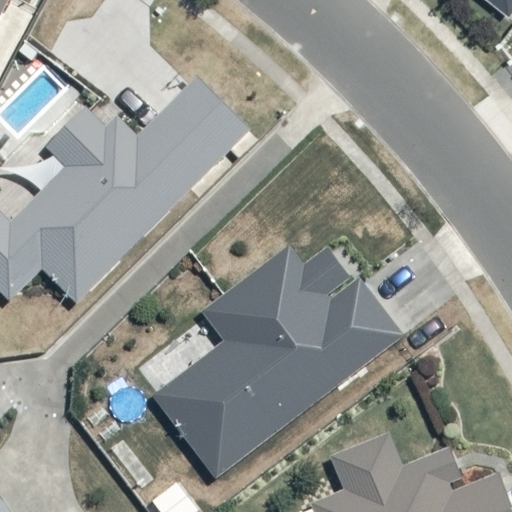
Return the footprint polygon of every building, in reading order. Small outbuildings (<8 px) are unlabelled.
[(0,0),(0,30),(16,0),(0,0)] [(511,0),(489,0),(511,19),(511,0)] [(0,215),(0,293),(13,307),(44,275),(79,309),(254,136),(198,81),(143,141),(120,119),(108,131),(90,113),(50,152),(70,172),(12,227),(0,215)] [(163,398),(221,480),(410,341),(340,250),(315,270),(300,250),(211,317),(231,345),(163,398)] [(511,511),(511,493),(506,478),(473,494),(458,453),(411,469),(397,438),(338,460),(351,494),(320,506),(321,511),(511,511)] [(13,511),(6,500),(0,503),(0,511),(13,511)]
